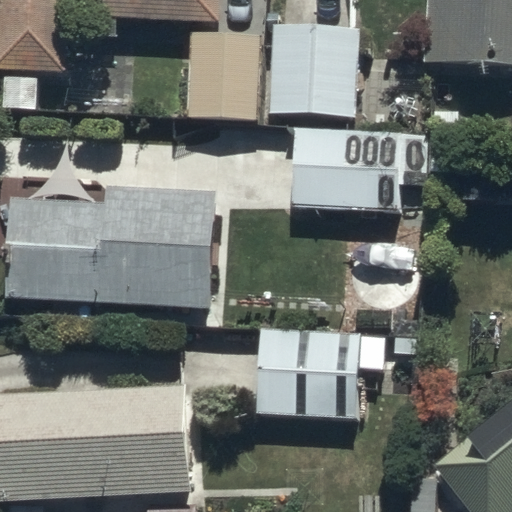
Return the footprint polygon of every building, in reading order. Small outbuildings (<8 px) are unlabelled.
[(226,0),(2,0),(0,53),(0,83),(8,84),(6,122),(43,124),(45,89),(74,90),(77,33),(225,40),(226,0)] [(511,0),(439,0),(435,80),(511,83),(511,0)] [(366,43),(278,39),(274,127),(362,131),(366,43)] [(266,48),(199,47),(197,134),(264,136),(266,48)] [(407,143),(302,142),(301,223),(407,224),(407,143)] [(114,218),(16,213),(11,315),(219,325),(224,207),(114,202),(114,218)] [(366,347),(265,344),(263,431),(363,433),(365,379),(389,379),(389,350),(366,349),(366,347)] [(193,406),(0,414),(0,511),(128,511),(198,509),(193,406)] [(511,511),(511,417),(437,478),(463,511),(511,511)]
